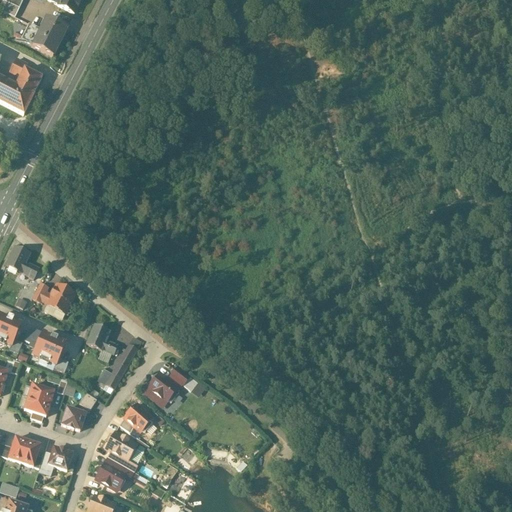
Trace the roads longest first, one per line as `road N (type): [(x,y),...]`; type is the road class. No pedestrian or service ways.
road 1 (secondary): [(0,218),(112,0)]
road 2 (residential): [(161,342),(0,218)]
road 3 (residential): [(161,342),(86,448)]
